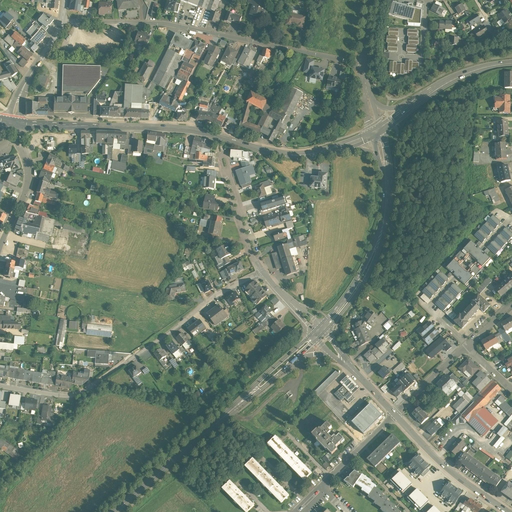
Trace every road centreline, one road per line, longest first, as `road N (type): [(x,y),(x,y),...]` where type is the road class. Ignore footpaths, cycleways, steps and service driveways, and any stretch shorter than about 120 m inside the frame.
road 1 (tertiary): [(334,152),(297,158),(189,131),(16,124)]
road 2 (residential): [(61,24),(191,29),(364,65)]
road 3 (residential): [(265,273),(210,301),(83,395),(0,385)]
road 4 (secondary): [(122,511),(243,405)]
road 5 (secondary): [(328,332),(376,267),(389,201)]
road 6 (unclassified): [(394,414),(505,511)]
road 7 (secondary): [(389,201),(374,256),(324,327)]
